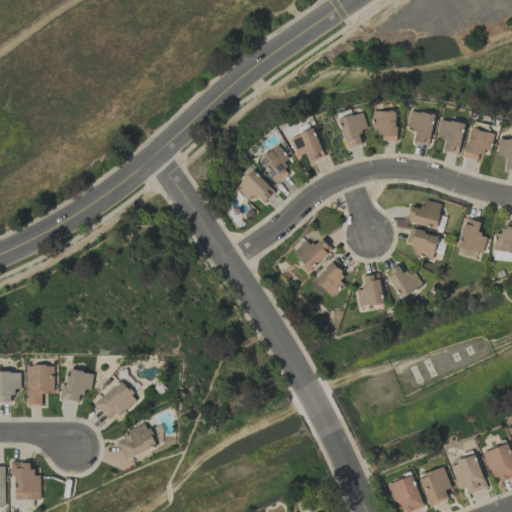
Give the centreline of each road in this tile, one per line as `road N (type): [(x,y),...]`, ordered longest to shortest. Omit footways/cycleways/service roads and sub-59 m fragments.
road 1 (tertiary): [(0,257),(75,217),(349,0)]
road 2 (residential): [(365,511),(309,394),(156,156)]
road 3 (residential): [(228,264),(327,188),(352,178),(395,171),(511,198)]
